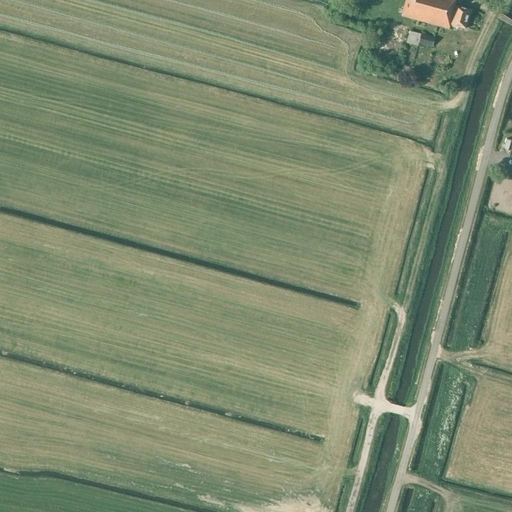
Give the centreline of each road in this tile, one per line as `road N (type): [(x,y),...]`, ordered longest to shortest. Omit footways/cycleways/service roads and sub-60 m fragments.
road 1 (unclassified): [(389,511),(511,66)]
road 2 (track): [(378,404),(465,81),(500,0)]
road 3 (track): [(347,511),(374,412),(386,406)]
